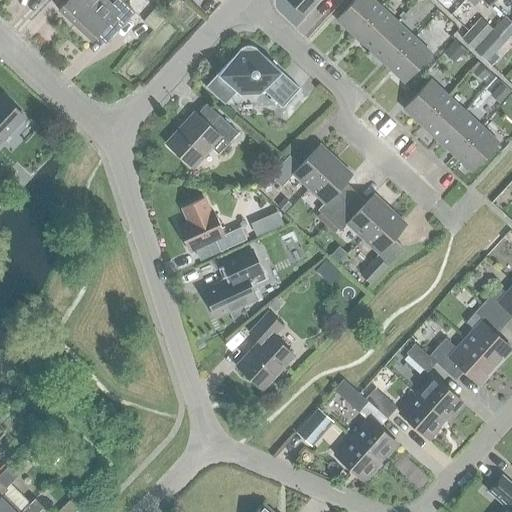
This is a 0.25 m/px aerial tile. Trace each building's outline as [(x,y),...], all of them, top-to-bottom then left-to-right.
[(67,0),(57,10),(74,26),(99,0),(67,0)] [(104,0),(99,0),(74,26),(91,42),(109,24),(117,31),(134,13),(125,5),(119,0),(115,0),(111,6),(104,0)] [(286,0),(304,16),(318,0),(286,0)] [(354,0),(337,19),(354,35),(378,9),(368,0),(354,0)] [(465,0),(473,8),(480,0),(489,8),(496,0),(465,0)] [(155,7),(143,22),(152,30),(165,16),(155,7)] [(371,51),(395,24),(378,9),(354,35),(371,51)] [(511,33),(511,24),(503,17),(493,30),(474,52),(491,66),(499,56),(495,53),(511,33)] [(460,40),(474,52),(493,30),(479,18),(460,40)] [(371,51),(388,67),(413,40),(395,24),(371,51)] [(413,40),(388,67),(405,83),(430,56),(413,40)] [(455,43),(447,51),(456,60),(464,51),(455,43)] [(299,90),(255,49),(250,47),(245,47),(241,49),(205,88),(224,105),(236,92),(262,91),(281,109),(299,90)] [(479,66),(472,73),(482,82),(488,74),(479,66)] [(404,108),(421,124),(445,98),(428,82),(404,108)] [(510,93),(500,85),(492,95),(501,103),(510,93)] [(438,140),(463,113),(445,98),(421,124),(438,140)] [(3,99),(0,101),(0,142),(24,118),(3,99)] [(438,140),(455,156),(480,129),(463,113),(438,140)] [(238,134),(219,116),(209,127),(196,115),(167,147),(190,168),(209,147),(218,155),(238,134)] [(480,129),(455,156),(473,172),(497,145),(480,129)] [(294,174),(309,189),(334,161),(318,146),(300,166),(289,156),(270,177),(281,188),(294,174)] [(309,189),(324,203),(317,211),(328,222),(351,198),(340,188),(351,177),(334,161),(309,189)] [(347,224),(363,239),(388,211),(372,196),(362,208),(351,198),(328,222),(340,232),(347,224)] [(180,209),(186,222),(176,227),(188,253),(215,241),(219,251),(245,239),(240,228),(222,236),(212,211),(211,211),(205,198),(180,209)] [(284,199),(277,206),(284,213),(291,205),(284,199)] [(388,211),(363,239),(379,254),(405,227),(388,211)] [(277,212),(268,216),(274,228),(283,224),(277,212)] [(339,247),(329,257),(336,264),(346,254),(339,247)] [(250,287),(265,279),(251,250),(222,264),(229,279),(202,292),(215,319),(256,300),(250,287)] [(388,266),(377,256),(359,275),(370,285),(388,266)] [(511,287),(506,295),(498,287),(481,306),(500,323),(509,313),(511,315),(511,287)] [(282,304),(276,298),(268,306),(275,312),(282,304)] [(473,331),(465,340),(495,368),(511,350),(492,332),(500,323),(481,306),(465,323),(473,331)] [(259,343),(237,367),(262,390),(293,356),(273,337),(282,327),(268,313),(249,334),(259,343)] [(495,368),(465,340),(456,350),(445,339),(428,357),(454,381),(463,371),(479,385),(495,368)] [(434,363),(414,344),(405,353),(426,372),(434,363)] [(416,396),(444,421),(450,414),(452,415),(462,403),(432,377),(416,396)] [(367,402),(342,380),(333,390),(357,413),(367,402)] [(396,408),(374,389),(364,399),(386,419),(396,408)] [(444,421),(416,396),(399,414),(429,441),(439,429),(437,428),(444,421)] [(332,422),(317,408),(295,433),(311,447),(332,422)] [(368,419),(351,438),(379,463),(385,456),(387,457),(397,445),(368,419)] [(379,463),(351,438),(334,456),(364,483),(374,471),(373,470),(379,463)] [(1,472),(0,474),(0,511),(19,511),(30,501),(12,484),(19,477),(8,466),(1,472)] [(511,511),(511,486),(501,477),(488,492),(505,507),(500,511),(511,511)] [(41,511),(30,501),(19,511),(41,511)]
